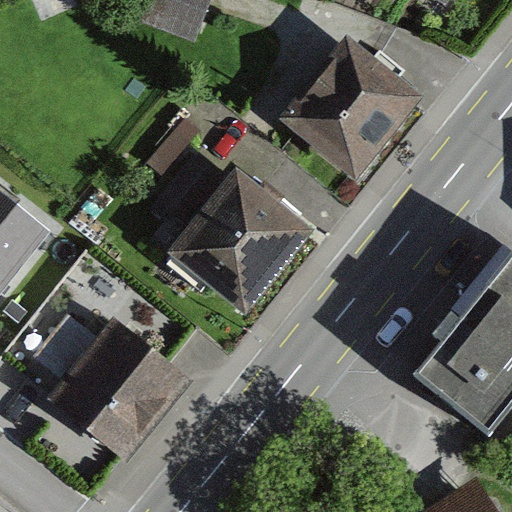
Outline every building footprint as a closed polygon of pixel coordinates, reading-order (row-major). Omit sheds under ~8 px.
[(210,0),(151,0),(143,21),(195,41),(210,0)] [(431,0),(450,14),(460,0),(431,0)] [(282,119),(360,181),(425,99),(346,37),(282,119)] [(172,253),(252,317),(319,234),(239,170),(172,253)] [(0,276),(48,216),(0,178),(0,276)] [(511,261),(424,376),(498,432),(511,414),(511,261)] [(123,455),(129,459),(188,381),(119,329),(60,408),(123,455)] [(487,511),(474,489),(435,511),(487,511)]
